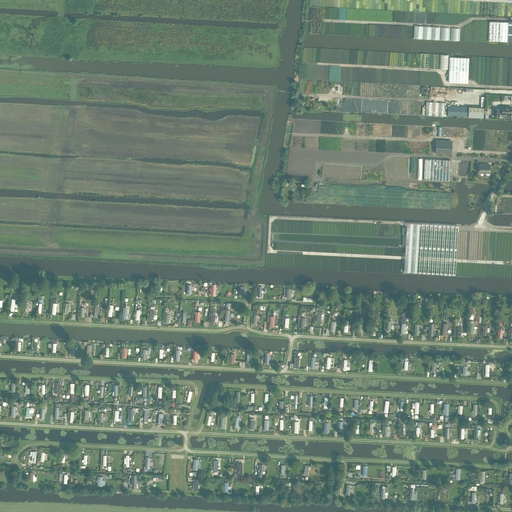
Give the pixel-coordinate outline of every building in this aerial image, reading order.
[(511,41),(511,22),(508,22),(489,22),(488,41),(507,42),(511,41)] [(468,83),(469,58),(450,57),(449,82),(468,83)] [(469,107),(448,106),(448,116),(468,117),(483,118),(484,108),(469,107)] [(511,115),(511,107),(502,107),(501,109),(494,108),(494,117),(499,117),(499,114),(501,114),(511,115)] [(452,154),(452,141),(436,140),(436,154),(452,154)] [(449,181),(451,160),(425,159),(424,180),(449,181)] [(490,173),(491,165),(484,165),(484,164),(479,164),(479,172),(490,173)]
